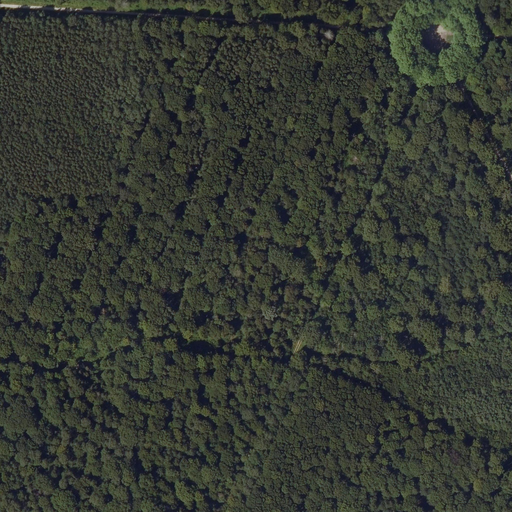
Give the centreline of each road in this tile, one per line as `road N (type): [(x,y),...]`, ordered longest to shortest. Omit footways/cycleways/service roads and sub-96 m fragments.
road 1 (track): [(386,33),(0,9)]
road 2 (track): [(323,291),(221,511)]
road 3 (track): [(416,81),(323,291)]
